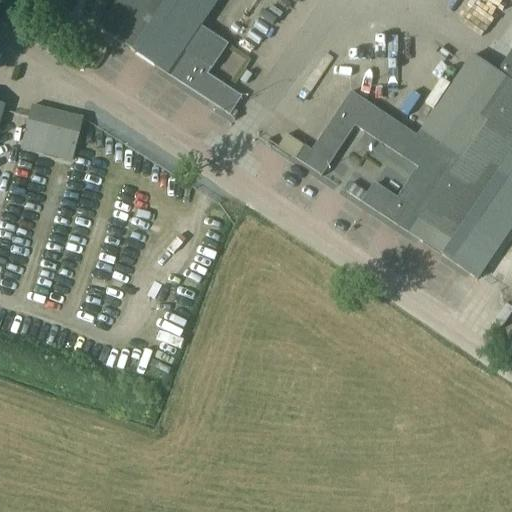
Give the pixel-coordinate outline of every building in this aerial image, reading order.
[(511,0),(119,0),(100,29),(169,76),(234,119),(238,113),(233,110),(241,97),(208,75),(227,45),(201,27),(218,0),(511,0),(511,52),(498,73),(473,56),(421,132),(417,136),(351,92),(312,151),(305,146),(305,147),(287,135),(278,149),(296,160),(297,160),(322,176),(355,126),(417,168),(397,199),(375,184),(362,203),(409,234),(477,281),(511,229),(511,0)] [(284,9),(276,13),(284,29),(293,25),(284,9)] [(266,52),(277,44),(257,18),(247,26),(266,52)] [(418,117),(434,92),(424,86),(408,110),(418,117)] [(309,112),(309,101),(281,99),(280,110),(309,112)] [(71,161),(81,119),(31,106),(20,149),(71,161)] [(82,192),(88,175),(129,189),(137,167),(84,148),(70,188),(82,192)] [(60,251),(54,272),(64,274),(69,254),(60,251)] [(9,297),(2,313),(20,321),(27,305),(9,297)] [(65,350),(110,368),(117,351),(62,328),(52,352),(62,357),(65,350)]
